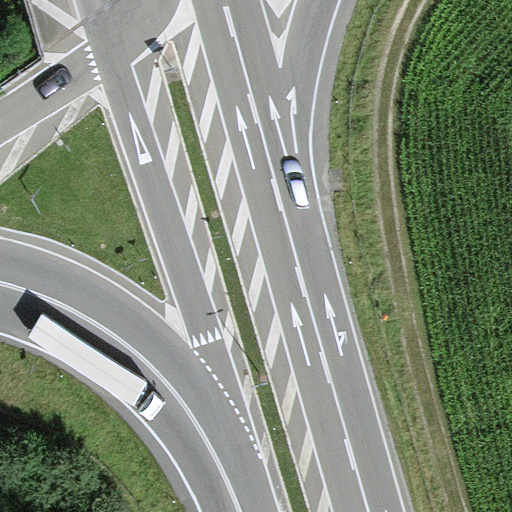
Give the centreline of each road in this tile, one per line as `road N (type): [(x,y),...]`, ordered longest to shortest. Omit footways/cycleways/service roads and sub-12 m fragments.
road 1 (track): [(460,511),(391,231),(387,90),(418,0)]
road 2 (secondary): [(112,47),(189,303),(226,478)]
road 3 (secondary): [(369,511),(272,164)]
road 4 (primary): [(0,283),(77,312),(149,364),(226,478)]
road 5 (secondary): [(272,164),(226,0)]
road 6 (primary): [(272,164),(307,0)]
road 7 (primary): [(0,122),(112,47)]
